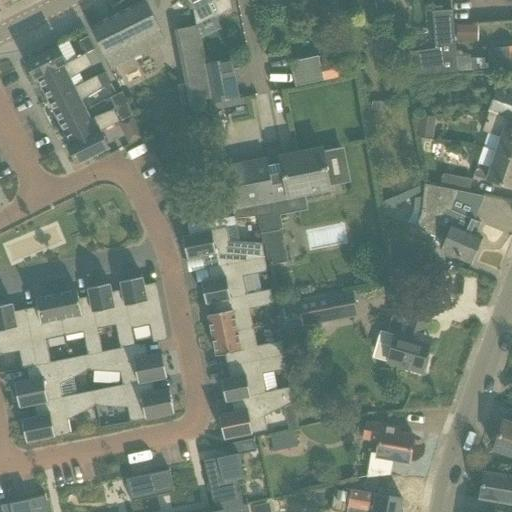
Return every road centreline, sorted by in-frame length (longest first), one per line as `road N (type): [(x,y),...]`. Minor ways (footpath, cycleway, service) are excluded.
road 1 (residential): [(2,463),(193,428),(198,417),(168,263),(134,184),(118,172),(42,198)]
road 2 (residential): [(441,511),(511,296)]
